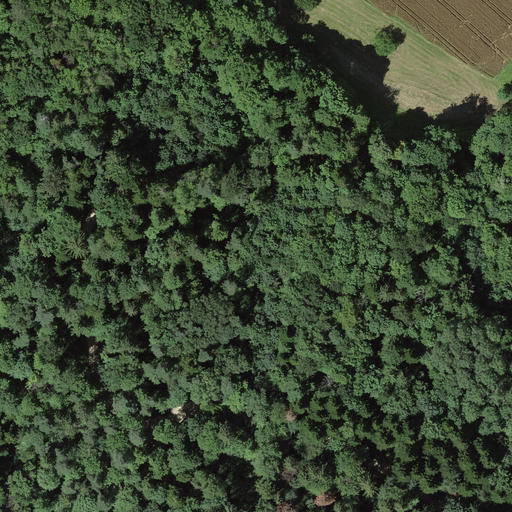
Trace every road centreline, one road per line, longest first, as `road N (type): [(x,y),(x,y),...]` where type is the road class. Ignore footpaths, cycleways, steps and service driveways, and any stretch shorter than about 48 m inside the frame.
road 1 (track): [(88,295),(89,225),(100,192),(142,178),(315,155),(511,196)]
road 2 (track): [(444,511),(358,448),(310,428),(139,401),(96,369)]
road 3 (track): [(223,0),(280,68),(422,178)]
road 4 (track): [(211,408),(144,446),(115,505)]
road 5 (track): [(115,505),(96,369)]
